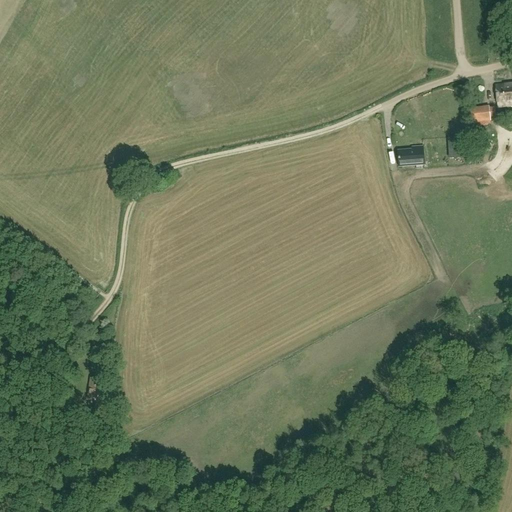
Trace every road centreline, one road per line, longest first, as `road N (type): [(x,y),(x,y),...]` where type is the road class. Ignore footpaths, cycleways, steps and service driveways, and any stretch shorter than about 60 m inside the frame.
road 1 (track): [(380,108),(314,135),(174,165),(149,178),(129,213),(112,297),(68,354),(0,478)]
road 2 (unclassified): [(380,108),(511,61)]
